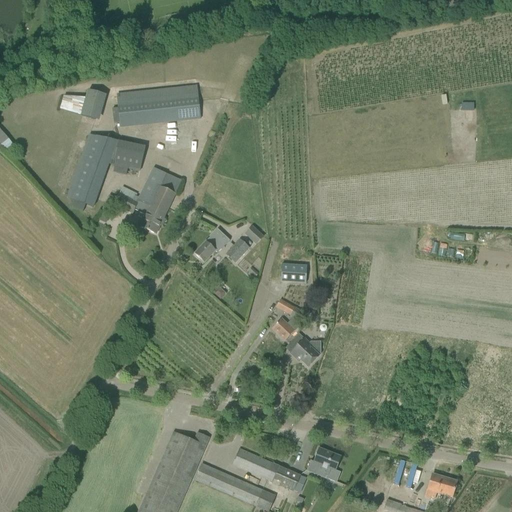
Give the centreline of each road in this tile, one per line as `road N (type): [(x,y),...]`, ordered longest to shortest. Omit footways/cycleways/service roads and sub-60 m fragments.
road 1 (unclassified): [(511,469),(100,384)]
road 2 (track): [(511,199),(332,216),(314,200),(334,180),(511,163)]
road 3 (unclassified): [(100,384),(188,213)]
road 4 (unclassified): [(33,511),(100,384)]
